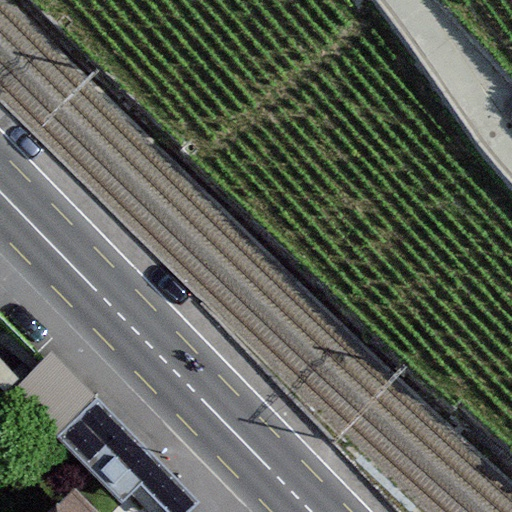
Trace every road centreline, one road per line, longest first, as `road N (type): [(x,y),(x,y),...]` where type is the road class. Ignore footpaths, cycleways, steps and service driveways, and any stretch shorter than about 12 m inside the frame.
road 1 (primary): [(0,193),(312,511)]
road 2 (track): [(401,0),(511,146)]
